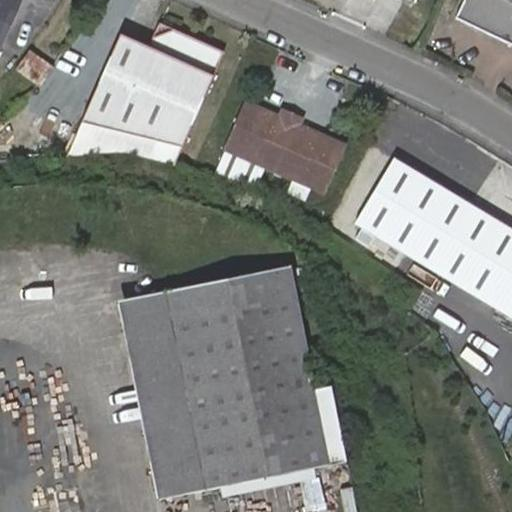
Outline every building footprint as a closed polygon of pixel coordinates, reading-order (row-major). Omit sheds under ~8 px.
[(0,0),(0,50),(21,0),(0,0)] [(511,0),(465,0),(458,16),(511,42),(511,0)] [(154,23),(148,36),(172,30),(154,23)] [(172,30),(148,36),(144,46),(116,34),(61,157),(107,152),(169,167),(220,52),(172,30)] [(275,116),(242,102),(210,175),(254,187),(261,168),(289,180),(284,193),(302,201),(308,188),(321,194),(342,145),(297,126),(275,116)] [(300,119),(278,110),(275,116),(297,126),(300,119)] [(374,151),(359,178),(370,184),(385,157),(374,151)] [(357,223),(438,272),(480,211),(396,160),(357,223)] [(511,229),(480,211),(438,272),(511,315),(511,229)] [(169,294),(207,490),(329,466),(329,467),(348,463),(333,389),(317,392),(292,269),(169,294)] [(167,498),(207,490),(169,294),(129,302),(167,498)]
